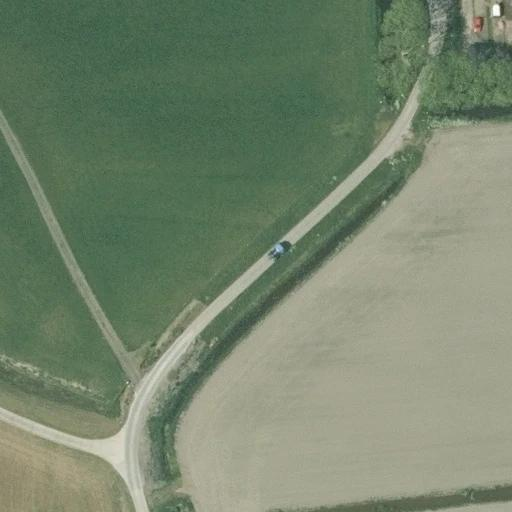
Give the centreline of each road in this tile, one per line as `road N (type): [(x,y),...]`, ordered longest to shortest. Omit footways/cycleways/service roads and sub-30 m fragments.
road 1 (unclassified): [(139,511),(131,430),(180,348),(392,147),(437,55),(431,0)]
road 2 (track): [(147,403),(0,121)]
